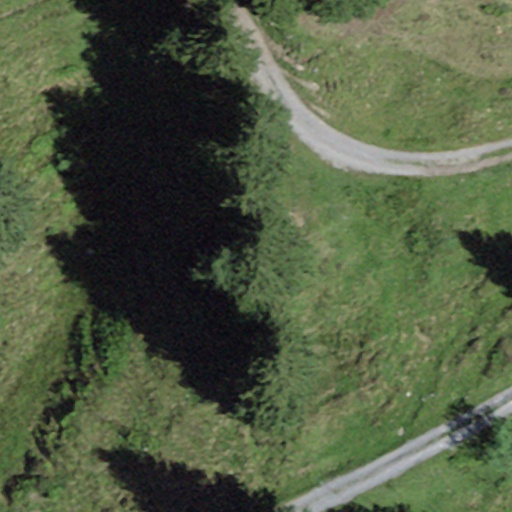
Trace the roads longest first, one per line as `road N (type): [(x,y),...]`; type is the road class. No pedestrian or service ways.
road 1 (track): [(221,0),(286,105),(338,149),(418,165),(511,149)]
road 2 (track): [(511,399),(298,511)]
